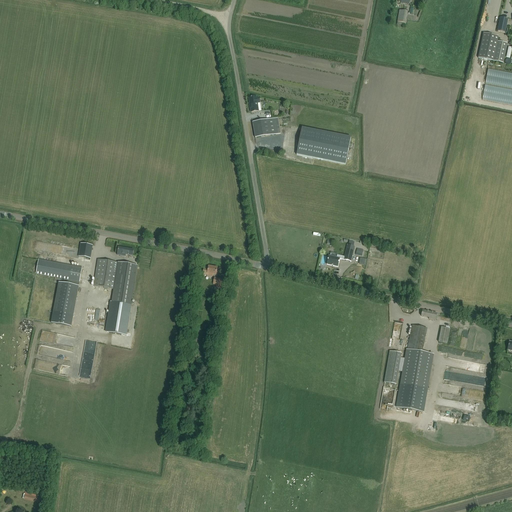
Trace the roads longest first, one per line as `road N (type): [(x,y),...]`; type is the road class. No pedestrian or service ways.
road 1 (unclassified): [(267,267),(0,215)]
road 2 (unclassified): [(267,267),(230,44),(233,0)]
road 3 (unclassified): [(511,322),(267,267)]
